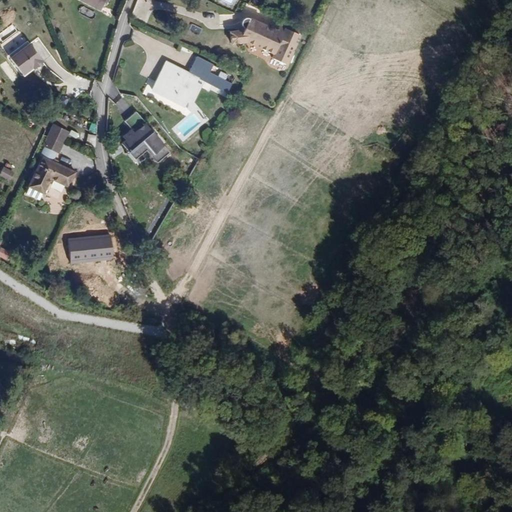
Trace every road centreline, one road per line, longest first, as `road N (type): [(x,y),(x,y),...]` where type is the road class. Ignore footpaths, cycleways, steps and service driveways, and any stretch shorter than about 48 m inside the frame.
road 1 (residential): [(131,0),(103,86),(100,135),(110,186),(159,312)]
road 2 (track): [(159,312),(177,406),(130,511)]
